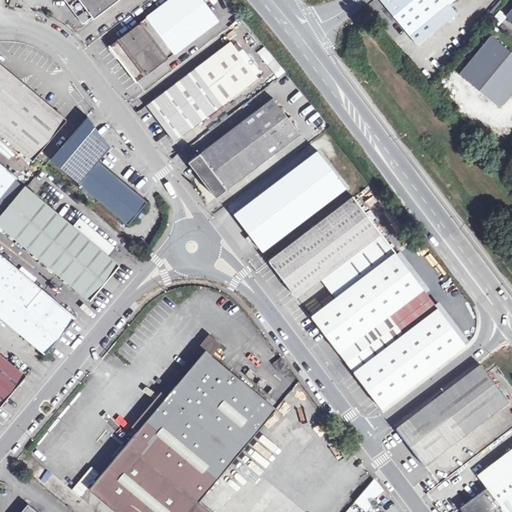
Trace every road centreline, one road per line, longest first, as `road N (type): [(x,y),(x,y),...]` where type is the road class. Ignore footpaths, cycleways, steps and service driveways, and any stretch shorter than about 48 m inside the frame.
road 1 (secondary): [(298,38),(505,314)]
road 2 (unclassified): [(192,230),(162,174),(75,56),(55,36),(0,25)]
road 3 (unclassified): [(181,259),(146,280),(0,454)]
road 4 (unclassified): [(364,438),(285,333),(212,258)]
road 5 (unclassified): [(364,438),(480,348),(505,314)]
